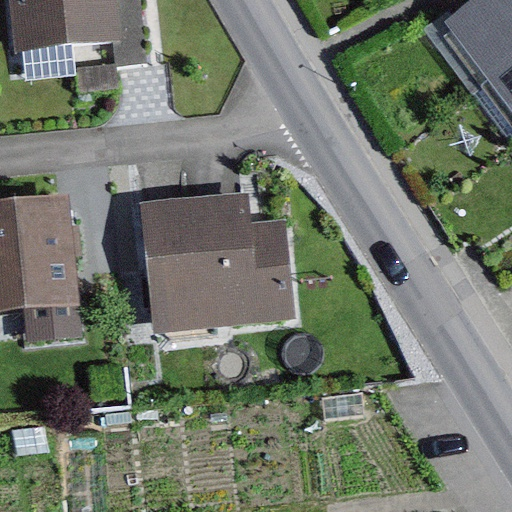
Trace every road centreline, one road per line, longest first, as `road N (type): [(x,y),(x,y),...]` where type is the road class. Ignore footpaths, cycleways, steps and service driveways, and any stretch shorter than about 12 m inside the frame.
road 1 (tertiary): [(511,437),(309,112)]
road 2 (residential): [(309,112),(228,132),(0,157)]
road 3 (tertiary): [(309,112),(244,0)]
